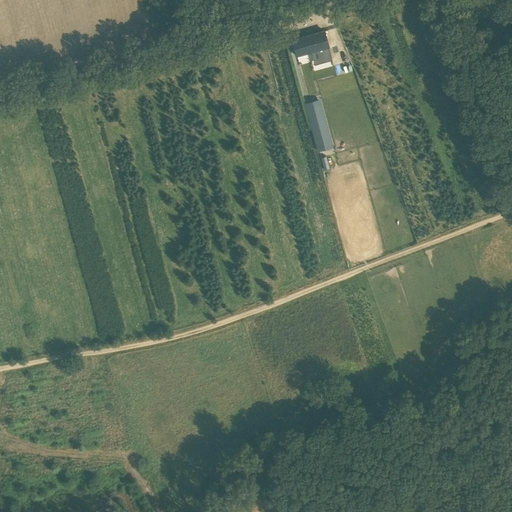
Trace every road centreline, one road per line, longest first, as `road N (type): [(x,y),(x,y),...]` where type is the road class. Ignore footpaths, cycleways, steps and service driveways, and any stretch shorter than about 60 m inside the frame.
road 1 (track): [(0,369),(202,329),(511,212)]
road 2 (unclassified): [(0,97),(356,0)]
